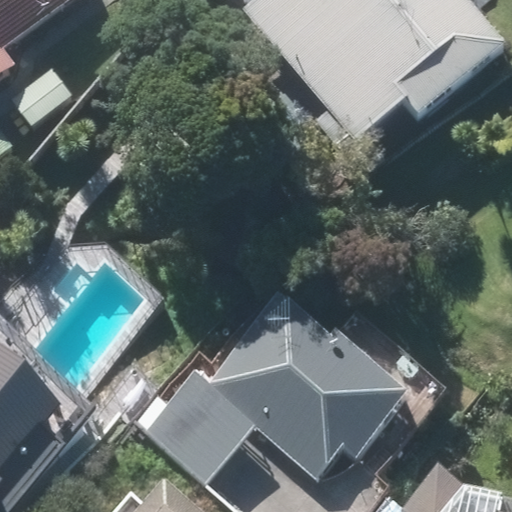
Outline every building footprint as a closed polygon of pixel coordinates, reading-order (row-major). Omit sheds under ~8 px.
[(0,0),(0,86),(18,73),(6,58),(81,0),(0,0)] [(260,0),(242,16),(313,98),(320,92),(369,148),(412,111),(424,124),(511,49),(469,0),(260,0)] [(203,380),(148,435),(205,492),(263,433),(315,485),(347,453),(360,466),(419,407),(374,362),(359,377),(290,308),(246,352),(254,360),(218,396),(203,380)] [(0,511),(20,511),(78,450),(52,430),(65,409),(2,359),(0,360),(0,511)] [(447,487),(441,511),(471,511),(475,492),(447,487)] [(202,511),(175,488),(154,511),(153,511),(138,499),(126,511),(202,511)]
